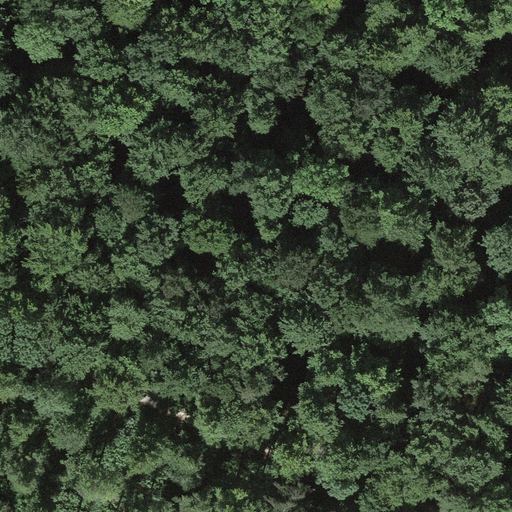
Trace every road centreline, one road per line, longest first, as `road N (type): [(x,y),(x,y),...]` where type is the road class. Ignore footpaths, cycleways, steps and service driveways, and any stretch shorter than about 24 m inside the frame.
road 1 (track): [(511,363),(306,250),(101,102),(0,68)]
road 2 (track): [(352,511),(154,422),(0,374)]
